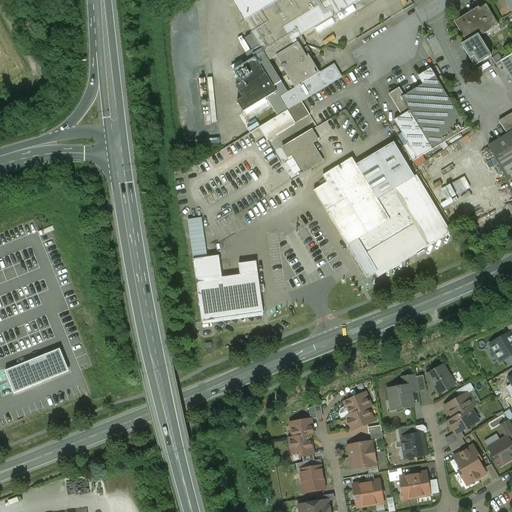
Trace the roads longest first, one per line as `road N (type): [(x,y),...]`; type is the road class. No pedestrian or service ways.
road 1 (secondary): [(0,472),(511,263)]
road 2 (primary): [(117,134),(156,371),(191,511)]
road 3 (primary): [(106,34),(85,107),(39,146)]
